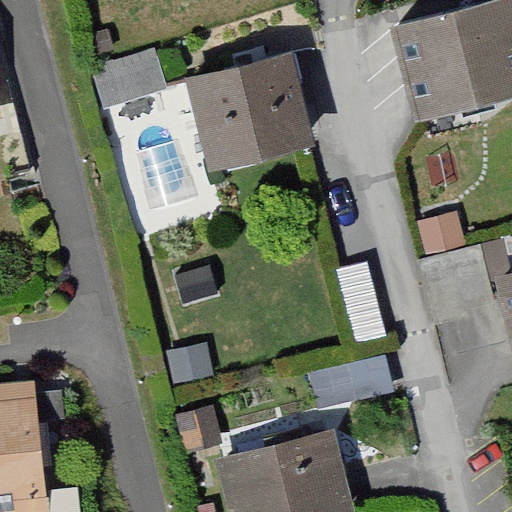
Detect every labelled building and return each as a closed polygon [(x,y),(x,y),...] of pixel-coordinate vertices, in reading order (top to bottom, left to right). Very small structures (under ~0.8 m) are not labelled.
[(511,105),(511,38),(502,1),(388,33),(415,132),(511,105)] [(307,33),(205,60),(230,152),(331,125),(307,33)] [(102,98),(163,84),(155,48),(93,62),(102,98)] [(511,385),(511,281),(490,288),(481,254),(417,271),(433,331),(490,316),(509,387),(511,385)] [(0,393),(0,506),(31,505),(23,392),(0,393)] [(351,412),(241,437),(257,511),(343,511),(372,506),(351,412)]
